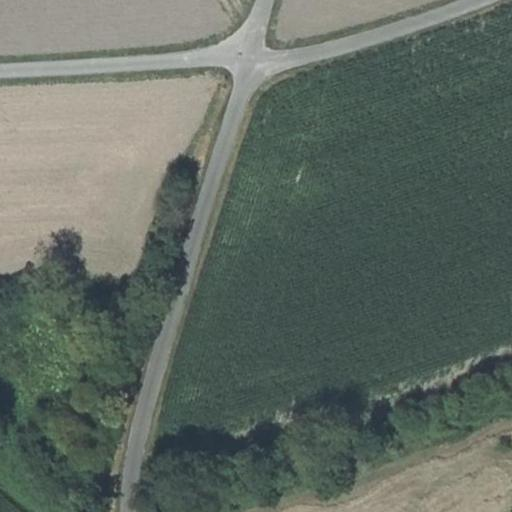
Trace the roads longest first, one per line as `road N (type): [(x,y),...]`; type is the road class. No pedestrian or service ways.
road 1 (track): [(271,0),(186,273),(146,428),(138,511)]
road 2 (track): [(481,0),(417,27),(282,61),(0,72)]
